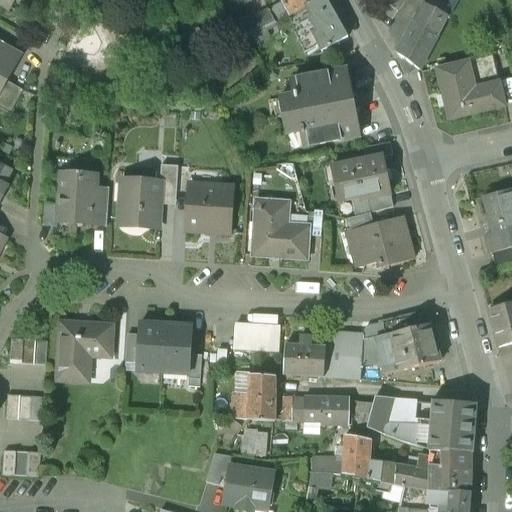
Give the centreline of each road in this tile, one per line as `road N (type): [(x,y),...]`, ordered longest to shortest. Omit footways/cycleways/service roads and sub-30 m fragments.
road 1 (residential): [(38,283),(64,277),(370,297),(454,276)]
road 2 (residential): [(49,21),(29,230),(38,283)]
road 3 (residential): [(424,154),(347,0)]
road 4 (residential): [(498,422),(454,276)]
road 5 (residential): [(454,276),(424,154)]
